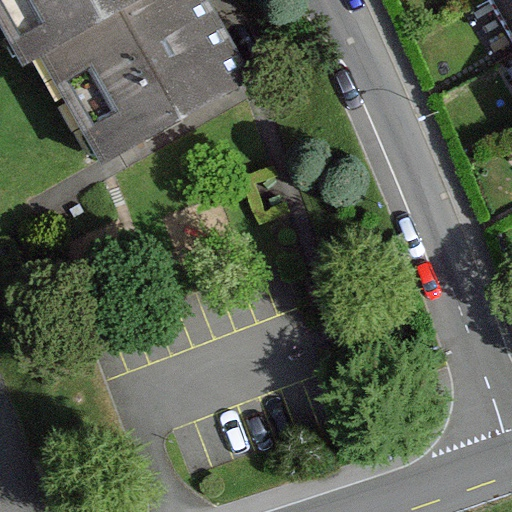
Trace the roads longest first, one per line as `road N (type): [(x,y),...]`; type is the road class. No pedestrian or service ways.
road 1 (residential): [(511,449),(396,94),(348,0)]
road 2 (tertiary): [(351,511),(511,454)]
